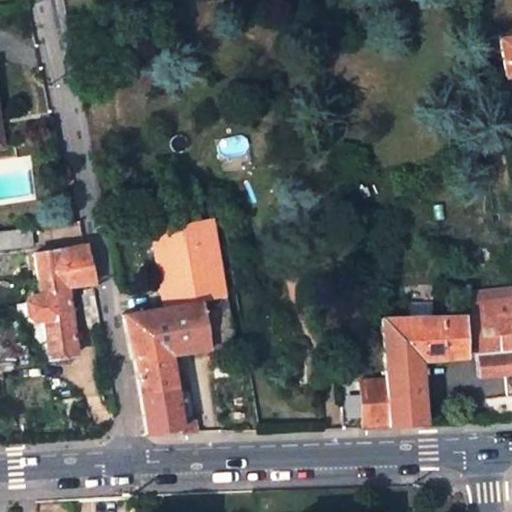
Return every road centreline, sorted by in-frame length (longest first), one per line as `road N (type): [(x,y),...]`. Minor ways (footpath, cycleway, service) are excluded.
road 1 (residential): [(127,472),(94,222),(42,0)]
road 2 (tertiary): [(481,456),(127,472)]
road 3 (tertiary): [(127,472),(0,479)]
